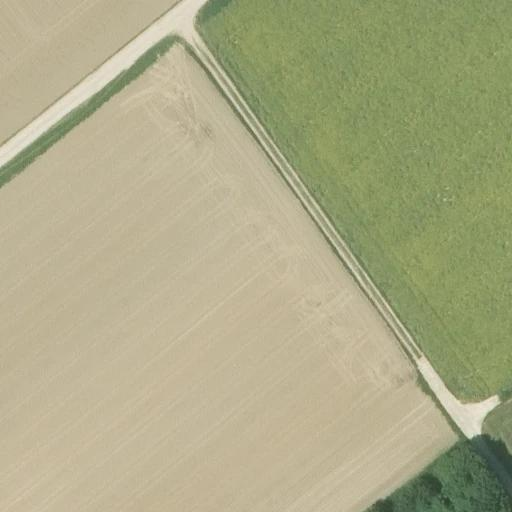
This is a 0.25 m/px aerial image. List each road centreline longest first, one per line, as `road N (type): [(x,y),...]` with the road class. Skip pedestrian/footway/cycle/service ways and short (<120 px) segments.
road 1 (track): [(175,15),(511,494)]
road 2 (track): [(194,0),(0,156)]
